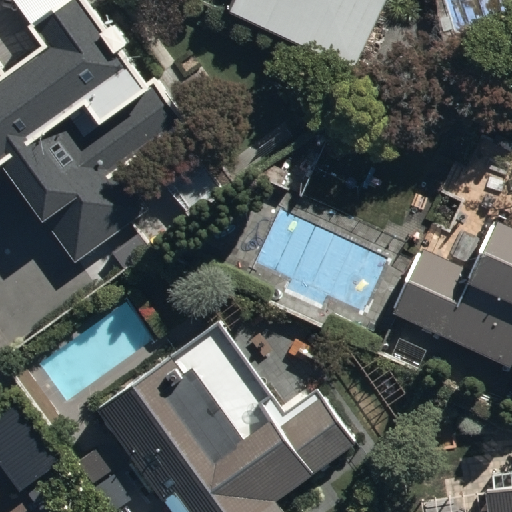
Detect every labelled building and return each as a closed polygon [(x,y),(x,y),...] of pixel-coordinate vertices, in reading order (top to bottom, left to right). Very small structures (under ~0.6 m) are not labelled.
[(0,69),(0,161),(73,262),(147,210),(117,168),(186,119),(156,77),(145,84),(84,0),(7,0),(39,43),(1,71),(0,69)] [(240,0),(236,9),(353,65),(383,0),(240,0)] [(421,248),(393,314),(511,368),(511,230),(492,221),(471,269),(421,248)] [(172,511),(281,511),(274,501),(351,447),(312,392),(281,414),(216,322),(97,406),(172,511)] [(0,364),(0,391),(13,382),(0,364)] [(486,511),(511,511),(511,485),(483,490),(486,511)]
